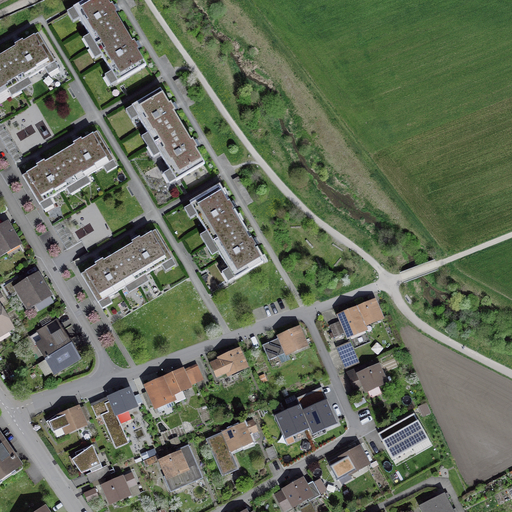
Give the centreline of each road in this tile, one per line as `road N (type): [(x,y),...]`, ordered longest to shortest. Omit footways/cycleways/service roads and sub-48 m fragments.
road 1 (track): [(149,0),(257,157),(309,214),(378,268),(401,311),(438,340),(511,377)]
road 2 (residential): [(211,511),(352,428),(305,308)]
road 3 (residential): [(113,374),(0,184)]
road 4 (track): [(305,308),(511,234)]
road 5 (residential): [(113,374),(305,308)]
road 6 (residential): [(77,511),(8,411)]
